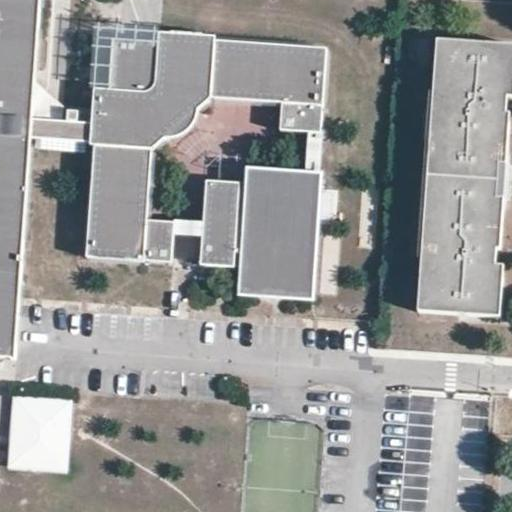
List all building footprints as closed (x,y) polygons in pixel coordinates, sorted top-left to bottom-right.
[(33,141),(35,118),(43,0),(0,0),(0,358),(18,360),(23,295),(33,141)] [(140,30),(99,28),(97,88),(112,89),(116,37),(161,41),(162,31),(140,30)] [(219,35),(162,31),(161,41),(116,37),(112,89),(97,88),(95,122),(96,146),(87,258),(172,263),(175,233),(176,223),(149,221),(154,150),(213,100),(284,104),(282,131),(323,134),(330,47),(218,38),(219,35)] [(509,165),(511,124),(511,113),(510,113),(511,97),(511,45),(437,40),(419,312),(501,317),(505,266),(496,265),(497,249),(503,249),(507,198),(501,198),(502,179),(503,164),(509,165)] [(96,146),(95,122),(35,118),(33,141),(96,146)] [(327,171),(245,166),(244,181),(209,179),(203,264),(234,266),(235,250),(242,251),(239,299),(319,304),(327,171)] [(205,225),(176,223),(175,233),(204,235),(205,225)] [(10,398),(6,468),(66,472),(70,401),(10,398)]
